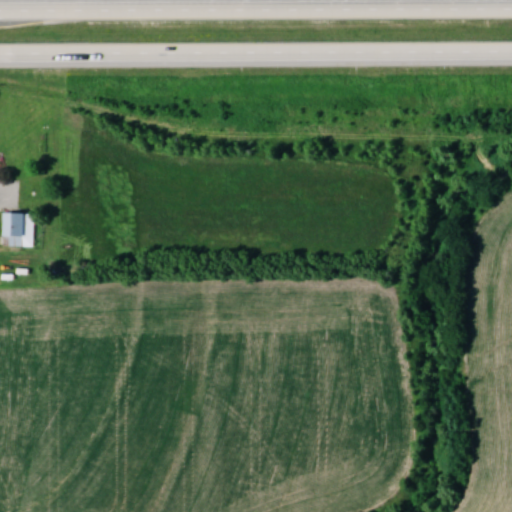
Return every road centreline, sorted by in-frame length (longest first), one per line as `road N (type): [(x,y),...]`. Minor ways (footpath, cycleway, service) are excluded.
road 1 (trunk): [(511,8),(0,13)]
road 2 (trunk): [(0,58),(511,57)]
